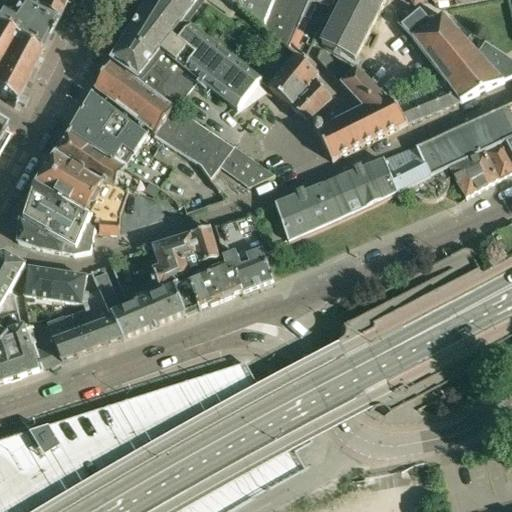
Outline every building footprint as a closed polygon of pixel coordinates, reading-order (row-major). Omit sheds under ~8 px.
[(39,55),(56,24),(18,0),(0,0),(0,32),(15,41),(39,55)] [(18,0),(56,24),(59,18),(66,0),(18,0)] [(152,0),(127,42),(111,66),(176,112),(199,82),(200,81),(182,68),(191,57),(187,55),(189,52),(184,49),(196,33),(190,28),(209,0),(152,0)] [(221,0),(234,9),(234,8),(241,11),(265,28),(272,35),(282,20),(272,11),(276,0),(221,0)] [(272,35),(287,49),(288,50),(291,46),(302,19),(301,19),(309,0),(276,0),(272,11),(282,20),(272,35)] [(338,0),(309,0),(301,19),(302,19),(310,21),(317,5),(334,9),(338,0)] [(356,63),(387,0),(345,0),(322,46),(356,63)] [(420,13),(402,28),(413,41),(444,83),(460,105),(511,81),(511,63),(485,47),(479,55),(442,17),(432,25),(420,13)] [(0,67),(15,41),(0,32),(0,67)] [(261,102),(254,96),(263,84),(196,33),(184,49),(189,52),(187,55),(191,57),(182,68),(200,81),(199,82),(239,114),(245,106),(250,110),(261,102)] [(39,55),(15,41),(0,67),(0,101),(4,104),(4,103),(13,109),(39,55)] [(295,58),(269,91),(291,108),(316,80),(319,77),(295,58)] [(111,66),(95,93),(155,140),(201,169),(211,183),(220,170),(249,190),(275,178),(235,149),(234,151),(176,112),(111,66)] [(317,134),(333,165),(409,127),(408,126),(390,106),(357,70),(340,86),(363,110),(324,130),(322,126),(318,125),(315,127),(314,131),(316,134),(317,134)] [(308,124),(309,122),(332,100),(317,88),(316,80),(291,108),(290,109),(308,124)] [(444,83),(430,89),(441,113),(460,105),(444,83)] [(430,89),(413,96),(424,120),(441,113),(430,89)] [(147,138),(93,96),(71,133),(126,172),(128,169),(127,169),(134,157),(134,158),(147,138)] [(408,126),(424,120),(413,96),(390,106),(408,126)] [(511,105),(418,150),(430,180),(448,172),(450,171),(484,155),(502,146),(511,141),(511,105)] [(0,154),(8,140),(6,129),(0,125),(0,154)] [(69,138),(57,157),(115,191),(126,172),(71,133),(69,138)] [(511,141),(502,146),(511,167),(511,141)] [(511,167),(502,146),(484,155),(499,184),(511,176),(511,167)] [(414,152),(392,161),(400,181),(393,184),(398,197),(409,192),(410,193),(410,194),(411,195),(411,196),(412,196),(412,197),(413,198),(414,199),(415,200),(416,200),(417,201),(419,202),(420,203),(422,204),(424,204),(425,205),(427,205),(429,205),(431,205),(432,205),(434,204),(436,204),(437,204),(438,203),(439,202),(440,202),(441,202),(441,201),(442,201),(442,200),(443,200),(443,199),(444,199),(444,198),(445,198),(446,197),(447,195),(448,193),(449,191),(449,189),(450,188),(450,186),(450,184),(450,182),(450,180),(448,172),(430,180),(418,150),(414,152)] [(484,155),(450,171),(458,189),(467,202),(499,184),(484,155)] [(57,157),(36,189),(96,218),(90,225),(98,228),(96,233),(94,237),(120,238),(121,217),(129,193),(115,191),(57,157)] [(385,163),(316,192),(330,229),(398,197),(393,184),(400,181),(392,161),(385,163)] [(153,163),(142,180),(166,195),(177,178),(153,163)] [(34,192),(24,222),(73,251),(82,235),(94,240),(94,237),(96,233),(98,228),(90,225),(96,218),(36,189),(34,192)] [(306,196),(275,208),(290,247),(330,229),(316,192),(306,196)] [(20,222),(18,246),(38,253),(63,257),(75,260),(91,256),(94,240),(82,235),(73,251),(24,222),(20,222)] [(501,231),(491,236),(496,246),(511,239),(511,226),(506,229),(501,231)] [(189,277),(191,282),(187,284),(199,313),(201,317),(244,300),(243,296),(236,277),(231,279),(224,261),(224,260),(217,230),(211,231),(220,262),(221,267),(199,275),(199,274),(198,274),(189,277)] [(211,231),(153,249),(160,271),(154,273),(159,288),(141,296),(145,304),(176,291),(175,290),(187,284),(191,282),(189,277),(186,264),(196,260),(200,269),(220,262),(211,231)] [(236,256),(224,260),(224,261),(231,279),(236,277),(243,296),(274,283),(265,258),(263,254),(247,260),(250,268),(243,271),(236,256)] [(25,269),(5,257),(5,258),(0,258),(0,312),(9,297),(25,269)] [(58,274),(29,269),(24,298),(54,303),(58,274)] [(86,278),(58,274),(54,303),(82,307),(83,299),(86,278)] [(145,304),(113,316),(124,343),(186,318),(187,318),(199,313),(187,284),(175,290),(176,291),(145,304)] [(62,366),(124,343),(113,316),(111,317),(105,306),(100,293),(83,299),(82,307),(84,313),(44,329),(44,327),(31,327),(33,332),(31,333),(45,372),(62,366)] [(0,386),(11,383),(11,384),(21,380),(45,372),(31,333),(33,332),(31,327),(20,327),(15,300),(9,297),(0,312),(0,386)]
